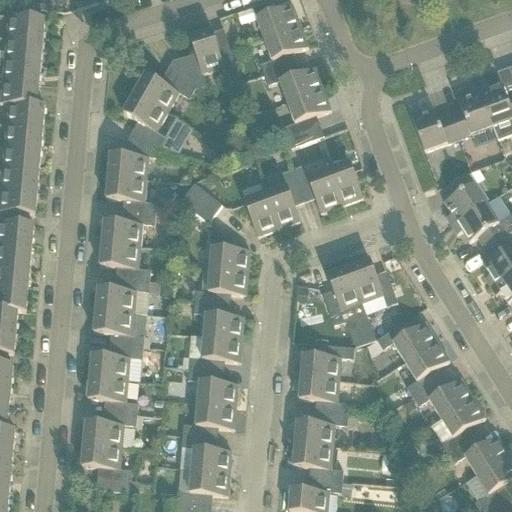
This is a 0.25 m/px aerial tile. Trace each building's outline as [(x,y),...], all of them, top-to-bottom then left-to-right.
[(99,6),(98,6),(96,0),(95,0),(86,3),(88,9),(99,6)] [(77,13),(88,9),(86,3),(75,6),(77,13)] [(264,43),(300,30),(292,9),(257,22),(264,43)] [(43,43),(45,22),(9,19),(7,40),(43,43)] [(272,64),(308,51),(300,30),(264,43),(272,64)] [(220,59),(213,36),(212,34),(190,41),(202,78),(224,71),(220,59)] [(41,65),(43,43),(7,40),(5,62),(41,65)] [(227,83),(239,79),(231,56),(220,59),(224,71),(227,83)] [(174,93),(199,82),(189,58),(163,70),(174,93)] [(39,86),(41,65),(5,62),(3,83),(39,86)] [(267,66),(260,69),(265,80),(271,77),(267,66)] [(315,72),(278,86),(286,107),(323,93),(315,72)] [(180,97),(159,85),(146,77),(135,97),(169,117),(180,97)] [(269,91),(276,89),(271,77),(265,80),(269,91)] [(195,93),(206,88),(204,82),(190,86),(195,93)] [(37,108),(39,86),(3,83),(1,105),(37,108)] [(189,102),(195,93),(190,86),(183,99),(189,102)] [(502,90),(490,94),(488,89),(478,92),(493,130),(498,143),(511,137),(511,96),(506,99),(502,90)] [(459,143),(493,130),(478,92),(469,95),(471,101),(459,106),(462,115),(450,119),(459,143)] [(323,93),(286,107),(294,128),(309,122),(331,114),(323,93)] [(159,137),(169,117),(135,97),(123,117),(159,137)] [(45,109),(37,108),(1,105),(1,107),(6,107),(6,115),(5,125),(5,127),(43,130),(45,109)] [(435,114),(422,119),(420,113),(410,117),(424,155),(459,143),(450,119),(438,123),(435,114)] [(290,129),(283,132),(287,142),(313,133),(309,122),(294,128),(290,129)] [(41,152),(43,130),(5,127),(3,149),(41,152)] [(313,133),(287,142),(291,153),(317,143),(313,133)] [(162,151),(168,141),(161,138),(155,149),(162,151)] [(39,174),(41,152),(3,149),(1,171),(39,174)] [(161,163),(162,151),(155,149),(154,162),(161,163)] [(150,161),(127,159),(111,157),(108,180),(148,184),(150,161)] [(342,209),(363,201),(350,166),(329,173),(342,209)] [(303,168),(292,172),(296,181),(306,178),(303,168)] [(0,192),(37,196),(39,174),(1,171),(0,187),(0,192)] [(292,172),(282,176),(285,185),(296,181),(292,172)] [(329,173),(307,181),(320,217),(342,209),(329,173)] [(452,229),(486,207),(467,177),(446,190),(453,201),(445,206),(452,217),(446,220),(452,229)] [(146,206),(148,184),(108,180),(106,203),(146,206)] [(215,217),(222,208),(194,187),(187,196),(215,217)] [(287,189),(265,197),(279,232),(300,225),(287,189)] [(0,214),(35,218),(37,196),(0,192),(0,214)] [(257,240),(279,232),(264,194),(243,201),(257,240)] [(208,227),(215,217),(187,196),(180,206),(208,227)] [(156,218),(157,207),(150,206),(148,217),(156,218)] [(511,217),(498,226),(486,207),(452,229),(457,238),(463,235),(470,246),(478,240),(485,251),(506,237),(511,233),(511,217)] [(155,229),(156,218),(148,217),(147,229),(155,229)] [(34,228),(14,226),(0,224),(0,246),(32,249),(34,228)] [(143,228),(121,226),(104,224),(102,247),(141,251),(143,228)] [(511,245),(506,237),(485,251),(491,262),(483,267),(490,278),(485,281),(490,290),(511,276),(511,245)] [(0,268),(30,271),(32,249),(0,246),(0,268)] [(139,273),(141,251),(102,247),(100,269),(139,273)] [(250,255),(230,253),(210,251),(208,273),(248,277),(250,255)] [(382,299),(376,279),(370,263),(349,271),(362,307),(382,299)] [(0,290),(28,293),(30,271),(0,268),(0,290)] [(341,314),(362,307),(349,271),(328,279),(333,295),(341,314)] [(150,285),(151,274),(143,273),(142,284),(150,285)] [(246,300),(248,277),(208,273),(206,296),(246,300)] [(511,276),(490,290),(496,298),(501,295),(508,306),(511,303),(511,276)] [(149,296),(150,285),(142,284),(141,295),(149,296)] [(161,288),(160,292),(165,299),(171,300),(172,289),(161,288)] [(26,315),(28,293),(0,290),(0,312),(18,314),(26,315)] [(137,295),(114,293),(98,291),(96,314),(135,317),(137,295)] [(204,307),(205,296),(195,295),(194,306),(204,307)] [(297,295),(296,310),(305,311),(307,296),(297,295)] [(387,311),(398,307),(395,299),(384,303),(387,311)] [(203,318),(204,307),(194,306),(193,317),(203,318)] [(0,334),(16,336),(18,314),(0,312),(0,334)] [(133,340),(135,317),(96,314),(94,336),(133,340)] [(244,321),(229,320),(205,318),(203,340),(242,344),(244,321)] [(334,329),(345,325),(343,319),(331,323),(334,329)] [(405,366),(437,345),(425,326),(408,337),(393,347),(405,366)] [(0,356),(14,357),(16,336),(0,334),(0,356)] [(240,366),(242,344),(203,340),(201,363),(240,366)] [(383,354),(390,349),(384,340),(377,344),(383,354)] [(416,385),(449,364),(437,345),(405,366),(416,385)] [(354,362),(355,352),(347,351),(346,362),(354,362)] [(130,362),(108,360),(92,358),(90,381),(128,384),(130,362)] [(341,361),(323,360),(303,358),(301,381),(339,384),(341,361)] [(197,374),(199,362),(189,361),(188,373),(197,374)] [(13,367),(0,366),(0,387),(11,389),(13,367)] [(196,386),(197,374),(188,373),(187,385),(196,386)] [(126,407),(128,384),(90,381),(88,403),(126,407)] [(337,406),(339,384),(301,381),(299,403),(319,405),(337,406)] [(441,423),(473,402),(461,383),(429,403),(441,423)] [(238,388),(223,387),(199,385),(197,407),(236,411),(238,388)] [(0,409),(9,410),(11,389),(0,387),(0,409)] [(413,401),(419,397),(413,388),(407,391),(413,401)] [(418,410),(425,406),(419,397),(413,401),(418,410)] [(452,442),(485,421),(473,402),(441,423),(452,442)] [(137,418),(138,406),(131,406),(130,418),(137,418)] [(348,419),(349,407),(342,406),(341,418),(348,419)] [(234,433),(236,411),(197,407),(195,430),(234,433)] [(0,431),(7,432),(9,410),(0,409),(0,431)] [(136,431),(137,418),(130,418),(129,430),(136,431)] [(348,419),(341,418),(339,429),(347,430),(348,419)] [(125,429),(102,427),(86,425),(84,448),(123,451),(125,429)] [(336,429),(317,427),(297,425),(295,448),(334,451),(336,429)] [(191,441),(192,429),(183,428),(182,440),(191,441)] [(15,433),(7,432),(0,431),(0,453),(13,454),(15,433)] [(190,452),(191,441),(182,440),(181,451),(190,452)] [(476,480),(509,459),(497,440),(465,460),(476,480)] [(448,458),(455,454),(448,443),(442,447),(448,458)] [(121,474),(123,451),(84,448),(82,470),(121,474)] [(332,473),(334,451),(295,448),(293,470),(313,472),(332,473)] [(232,455),(216,454),(192,452),(190,474),(230,478),(232,455)] [(0,475),(11,476),(13,454),(0,453),(0,475)] [(454,468),(461,464),(455,454),(448,458),(454,468)] [(488,499),(511,483),(511,463),(509,459),(476,480),(488,499)] [(131,486),(132,474),(125,474),(124,485),(131,486)] [(228,500),(230,478),(190,474),(188,497),(228,500)] [(342,486),(343,474),(336,474),(334,485),(342,486)] [(0,497),(9,498),(11,476),(0,475),(0,497)] [(130,498),(131,486),(124,485),(123,497),(130,498)] [(341,497),(342,486),(334,485),(333,496),(341,497)] [(329,511),(330,496),(311,494),(291,492),(289,511),(329,511)] [(183,507),(184,496),(177,495),(176,507),(183,507)] [(0,511),(7,511),(9,498),(0,497),(0,511)] [(481,511),(486,511),(491,511),(485,501),(478,505),(481,511)]
